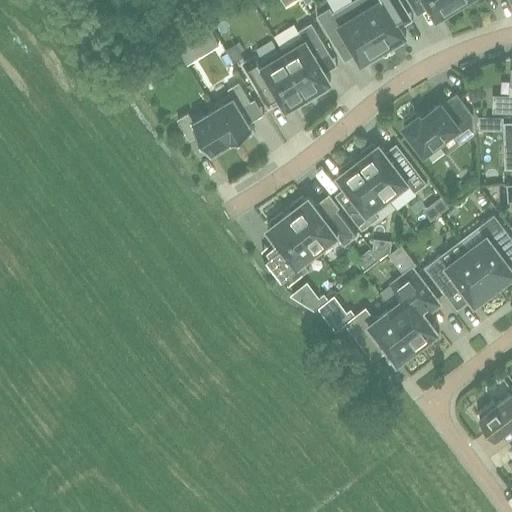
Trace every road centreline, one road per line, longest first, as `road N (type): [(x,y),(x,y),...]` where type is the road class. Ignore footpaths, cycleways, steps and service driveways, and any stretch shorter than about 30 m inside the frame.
road 1 (residential): [(511,38),(482,43),(412,77),(294,172),(230,211)]
road 2 (residential): [(511,342),(427,405),(509,511)]
